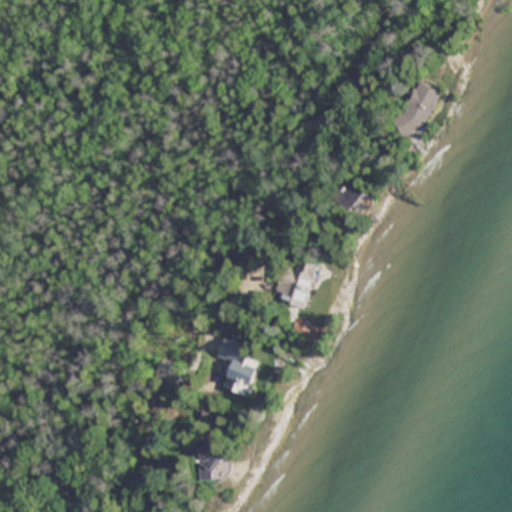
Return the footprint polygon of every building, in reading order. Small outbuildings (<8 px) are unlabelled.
[(423,80),(399,126),(421,138),(446,92),(423,80)] [(337,198),(351,212),(367,194),(353,181),(337,198)] [(321,266),(289,256),(276,298),(308,308),(321,266)] [(262,356),(239,348),(225,388),(248,396),(262,356)] [(224,448),(202,451),(206,480),(228,477),(224,448)]
